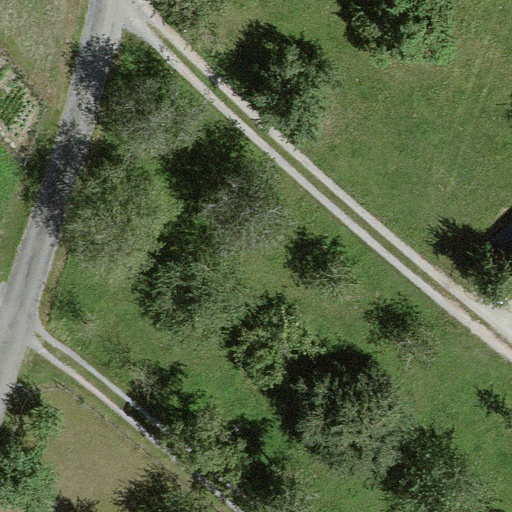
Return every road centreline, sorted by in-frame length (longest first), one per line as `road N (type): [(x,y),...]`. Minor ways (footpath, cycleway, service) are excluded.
road 1 (track): [(511,346),(106,11)]
road 2 (residential): [(107,0),(0,360)]
